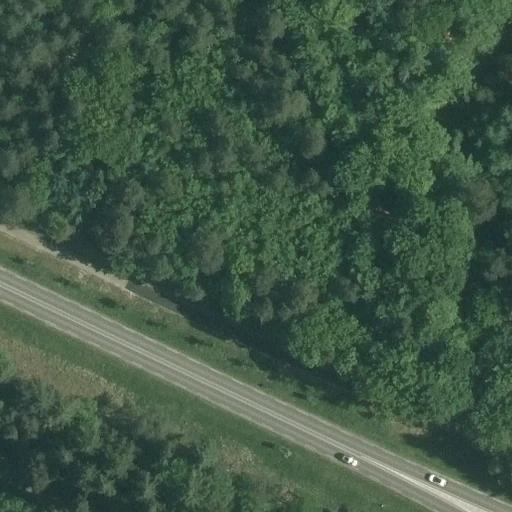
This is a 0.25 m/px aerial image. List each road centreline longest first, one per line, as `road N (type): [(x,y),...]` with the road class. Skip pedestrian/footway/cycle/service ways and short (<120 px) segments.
road 1 (track): [(307,0),(436,278),(495,434)]
road 2 (primary): [(341,447),(0,284)]
road 3 (primary): [(506,511),(356,446),(341,447)]
road 4 (primary): [(341,447),(350,460),(449,511)]
